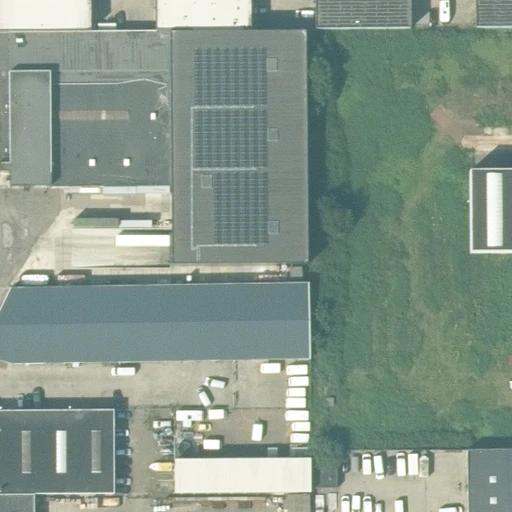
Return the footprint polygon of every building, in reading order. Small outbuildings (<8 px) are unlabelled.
[(0,0),(0,33),(91,33),(90,0),(0,0)] [(250,0),(154,0),(155,32),(251,31),(250,0)] [(410,0),(314,0),(315,31),(411,30),(410,0)] [(511,0),(474,0),(475,29),(511,29),(511,0)] [(0,33),(0,173),(10,174),(10,188),(169,186),(170,266),(306,264),(304,31),(251,31),(155,32),(91,33),(0,33)] [(511,170),(469,171),(470,253),(511,252),(511,170)] [(309,353),(308,284),(10,289),(0,309),(0,361),(11,365),(309,360),(309,353)] [(0,495),(34,495),(114,495),(113,411),(0,411),(0,495)] [(511,450),(466,451),(467,493),(511,492),(511,450)] [(337,460),(315,460),(315,489),(337,489),(337,460)] [(246,494),(276,493),(286,493),(310,493),(310,461),(174,461),(174,493),(246,494)] [(511,511),(511,492),(467,493),(467,511),(511,511)] [(0,511),(33,511),(34,495),(0,495),(0,511)] [(308,511),(309,496),(287,496),(286,511),(308,511)]
